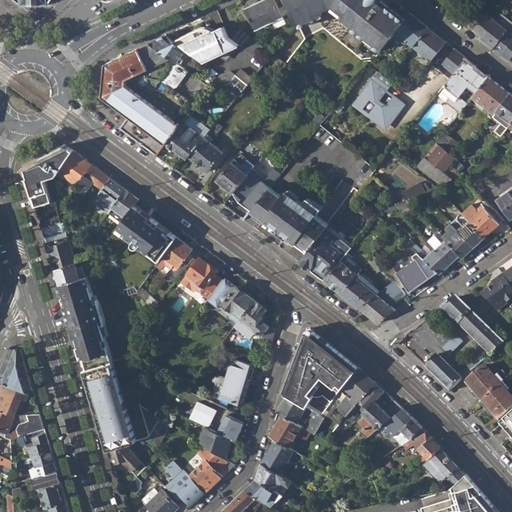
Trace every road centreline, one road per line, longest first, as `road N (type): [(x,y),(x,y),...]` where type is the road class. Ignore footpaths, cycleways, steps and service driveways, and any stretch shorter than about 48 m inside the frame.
road 1 (secondary): [(373,341),(66,100)]
road 2 (secondary): [(45,127),(77,142),(299,307)]
road 3 (secondary): [(299,307),(416,408),(511,511)]
road 4 (residential): [(299,307),(247,468),(204,511)]
road 5 (secondary): [(100,511),(41,321)]
road 6 (secondary): [(511,477),(373,341)]
road 7 (residential): [(373,341),(511,243)]
road 8 (residential): [(511,78),(411,0)]
